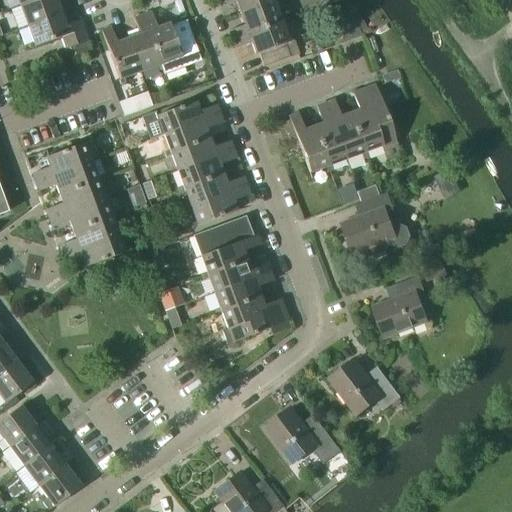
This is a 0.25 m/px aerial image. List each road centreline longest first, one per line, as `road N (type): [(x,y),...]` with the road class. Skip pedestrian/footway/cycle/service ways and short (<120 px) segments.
road 1 (residential): [(78,511),(320,333),(239,117)]
road 2 (residential): [(239,117),(365,74)]
road 3 (residential): [(239,117),(197,0)]
